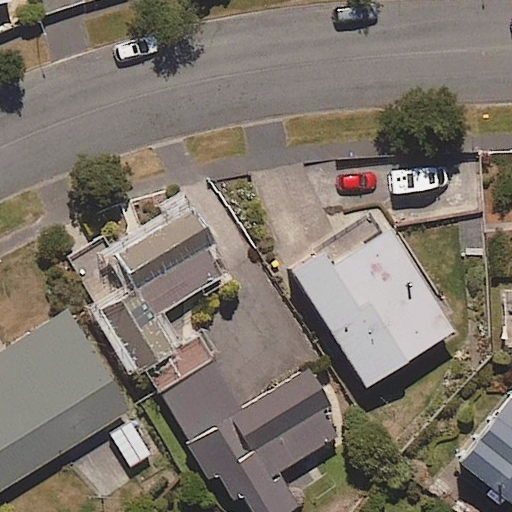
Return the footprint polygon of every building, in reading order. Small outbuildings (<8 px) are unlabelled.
[(476,169),(399,170),(400,218),(477,216),(476,169)] [(223,269),(185,207),(75,275),(133,370),(170,347),(149,314),(223,269)] [(448,328),(383,227),(343,252),(333,237),(285,267),(360,385),(448,328)] [(0,487),(123,411),(60,310),(0,347),(0,487)] [(340,430),(299,360),(229,401),(192,337),(140,368),(205,480),(217,472),(240,511),(283,511),(296,505),(275,468),(340,430)] [(511,390),(455,459),(511,506),(511,390)]
